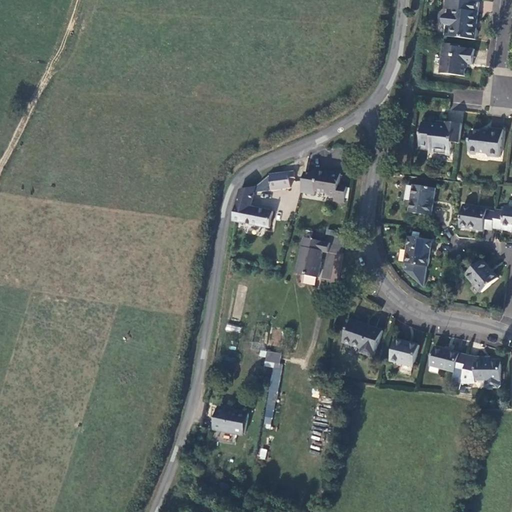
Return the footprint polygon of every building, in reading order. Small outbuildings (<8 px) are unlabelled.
[(446,37),(477,41),(478,30),(476,30),(477,24),(478,24),(479,14),(480,14),(482,4),(461,1),(460,4),(454,3),(454,0),(450,0),(447,0),(447,10),(450,10),(449,15),(448,15),(446,17),(445,23),(447,26),(448,26),(446,37)] [(461,47),(445,45),(441,74),(466,78),(467,69),(465,69),(466,65),(474,66),(476,51),(460,49),(461,47)] [(461,144),(463,124),(447,122),(447,124),(444,124),(443,126),(438,126),(438,125),(424,123),(421,148),(431,149),(430,153),(452,156),(453,143),(461,144)] [(501,159),(504,130),(490,129),(490,132),(486,131),(483,133),(473,132),(470,152),(472,155),(478,156),(480,153),(487,154),(489,157),(501,159)] [(318,168),(315,178),(319,179),(316,188),(328,191),(330,194),(336,196),(335,200),(345,203),(349,188),(341,185),(345,174),(336,171),(335,173),(318,168)] [(272,175),(274,190),(293,187),(292,179),(297,178),(297,172),(272,175)] [(435,188),(414,186),(411,213),(432,216),(435,188)] [(236,212),(236,221),(271,228),(274,212),(251,209),(256,189),(242,191),(236,212)] [(494,229),(496,212),(488,211),(489,209),(463,205),(460,228),(485,232),(485,229),(493,231),(494,229)] [(505,211),(496,210),(496,212),(494,229),(511,231),(511,208),(506,207),(505,211)] [(432,240),(411,237),(406,264),(429,267),(432,240)] [(331,244),(305,238),(297,274),(319,279),(322,263),(321,263),(323,253),(329,254),(331,244)] [(499,278),(483,261),(467,275),(482,292),(499,278)] [(385,331),(352,321),(344,342),(364,348),(363,353),(376,357),(385,331)] [(227,324),(225,330),(240,333),(241,327),(227,324)] [(421,345),(397,339),(391,361),(415,367),(421,345)] [(457,371),(465,373),(465,372),(469,357),(460,355),(461,353),(435,347),(430,366),(457,372),(457,371)] [(465,373),(462,384),(476,383),(476,381),(486,381),(503,381),(503,362),(486,361),(486,358),(477,358),(469,357),(465,372),(465,373)] [(282,365),(266,362),(265,367),(275,369),(271,391),(279,393),(283,371),(281,370),(282,365)] [(237,433),(246,435),(250,414),(229,410),(228,412),(221,411),(217,431),(236,434),(237,433)] [(260,448),(258,458),(265,460),(267,449),(260,448)]
